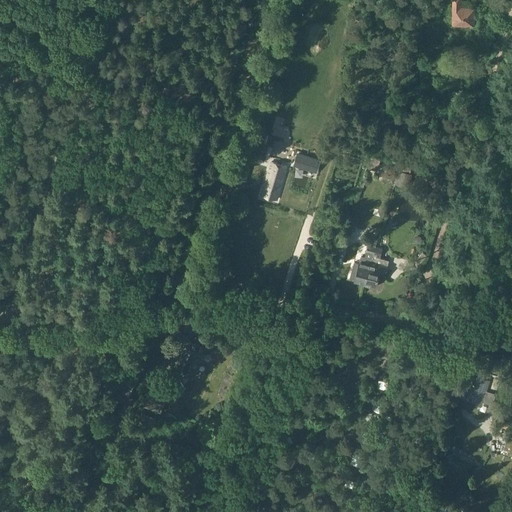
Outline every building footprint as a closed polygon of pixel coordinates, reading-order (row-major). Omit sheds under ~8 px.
[(453,0),(453,24),(475,25),(475,8),(461,8),(460,0),(453,0)] [(250,136),(246,150),(254,152),(258,139),(250,136)] [(298,153),(295,165),(316,171),(320,159),(298,153)] [(371,153),(367,167),(376,170),(381,156),(371,153)] [(247,181),(250,168),(241,166),(238,179),(247,181)] [(278,200),(286,174),(269,169),(262,195),(278,200)] [(405,187),(409,173),(400,171),(396,184),(405,187)] [(355,280),(365,283),(377,246),(376,246),(378,240),(367,237),(365,244),(368,245),(365,256),(361,255),(359,263),(354,261),(350,278),(355,279),(355,280)] [(383,248),(377,246),(365,283),(376,287),(380,273),(385,274),(389,261),(380,258),(383,248)] [(189,352),(188,358),(183,370),(196,375),(199,364),(200,362),(199,362),(201,357),(203,357),(206,348),(191,343),(188,352),(189,352)] [(462,396),(476,401),(475,404),(488,408),(490,400),(485,399),(491,381),(466,373),(460,391),(463,392),(462,396)]
